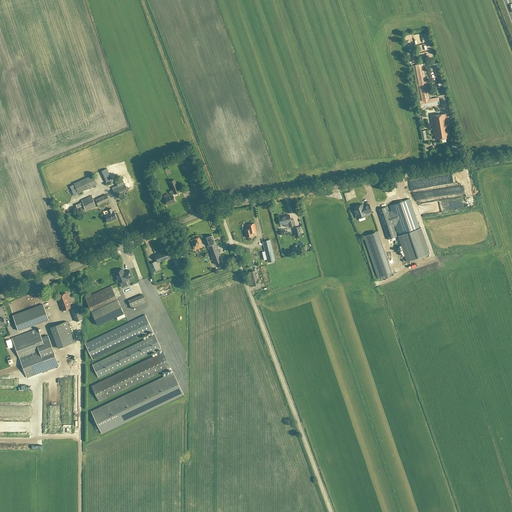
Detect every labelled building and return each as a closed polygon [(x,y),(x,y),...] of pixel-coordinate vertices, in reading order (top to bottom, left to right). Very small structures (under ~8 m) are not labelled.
[(435,105),(440,104),(439,98),(431,99),(429,99),(426,85),(426,84),(422,65),(422,64),(415,66),(419,85),(419,87),(422,101),(420,101),(421,106),(421,108),(425,107),(430,106),(435,105)] [(433,131),(434,136),(435,136),(436,140),(449,138),(448,131),(448,127),(447,122),(446,117),(446,114),(439,115),(438,115),(431,116),(433,131)] [(112,180),(109,169),(103,170),(106,181),(112,180)] [(78,193),(85,190),(96,185),(92,175),(74,184),(78,193)] [(195,178),(191,180),(190,184),(194,187),(198,185),(201,186),(201,181),(199,181),(195,178)] [(117,185),(112,188),(115,194),(126,189),(122,179),(116,182),(117,185)] [(168,197),(167,195),(164,196),(167,205),(175,201),(172,195),(179,192),(174,180),(169,182),(173,191),(169,192),(171,195),(168,197)] [(106,195),(95,200),(98,205),(106,202),(106,203),(109,202),(106,195)] [(91,196),(81,201),(86,211),(96,206),(91,196)] [(207,196),(199,200),(201,204),(209,200),(207,196)] [(396,225),(399,236),(398,236),(407,261),(429,254),(420,228),(419,229),(409,199),(389,206),(391,212),(388,213),(387,207),(378,210),(388,239),(397,236),(393,226),(396,225)] [(362,205),(354,208),(357,219),(366,216),(366,214),(371,212),(369,205),(363,207),(362,205)] [(104,215),(107,222),(116,219),(113,211),(112,212),(111,209),(107,210),(108,213),(104,215)] [(289,215),(278,218),(280,225),(284,224),(285,227),(289,226),(289,227),(295,225),(293,219),(290,220),(289,215)] [(248,229),(244,230),(246,238),(253,236),(252,233),(256,232),(254,224),(247,225),(248,229)] [(363,236),(378,278),(392,274),(388,275),(374,233),(363,236)] [(214,240),(212,235),(205,238),(208,246),(207,246),(214,264),(222,261),(219,252),(218,249),(216,243),(215,243),(214,240)] [(191,240),(192,243),(193,247),(201,244),(199,238),(191,240)] [(270,240),(262,242),(267,262),(275,261),(270,240)] [(158,263),(167,259),(170,257),(167,250),(156,255),(155,256),(158,263)] [(132,277),(129,271),(124,273),(122,269),(116,272),(114,272),(119,283),(127,280),(126,279),(132,277)] [(97,283),(102,281),(99,274),(94,277),(97,283)] [(85,299),(91,311),(117,299),(111,286),(85,299)] [(57,296),(58,300),(58,301),(62,311),(71,308),(68,297),(67,297),(66,293),(57,296)] [(131,308),(146,302),(142,295),(128,301),(131,308)] [(117,300),(91,312),(98,326),(123,313),(117,300)] [(42,305),(12,316),(18,331),(48,320),(42,305)] [(78,308),(72,311),(76,322),(82,320),(78,308)] [(145,315),(85,344),(92,359),(152,330),(145,315)] [(66,321),(50,327),(58,349),(74,342),(66,321)] [(27,378),(46,371),(59,366),(55,357),(56,357),(48,335),(41,338),(38,329),(12,338),(25,373),(27,378)] [(92,365),(98,378),(161,348),(155,335),(92,365)] [(163,352),(92,386),(99,402),(170,368),(163,352)] [(102,434),(183,395),(173,373),(91,412),(102,434)]
